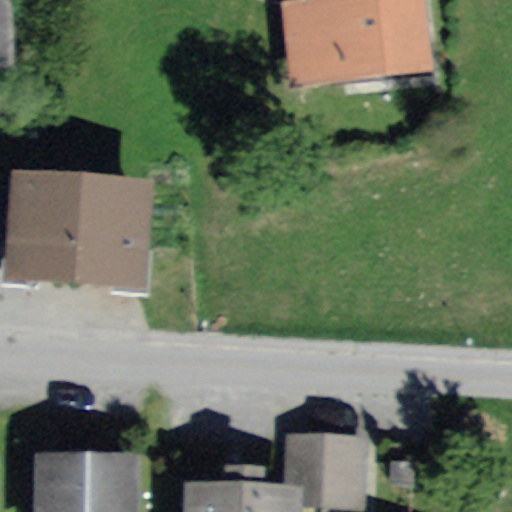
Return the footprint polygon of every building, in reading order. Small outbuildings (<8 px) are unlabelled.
[(18,0),(0,0),(0,79),(17,80),(18,0)] [(425,0),(329,0),(279,6),(291,107),(436,90),(425,0)] [(161,183),(18,173),(9,290),(153,300),(161,183)] [(366,511),(372,446),(309,440),(303,509),(334,511),(366,511)] [(141,511),(142,460),(34,460),(34,511),(141,511)] [(298,511),(299,495),(187,491),(186,511),(298,511)]
